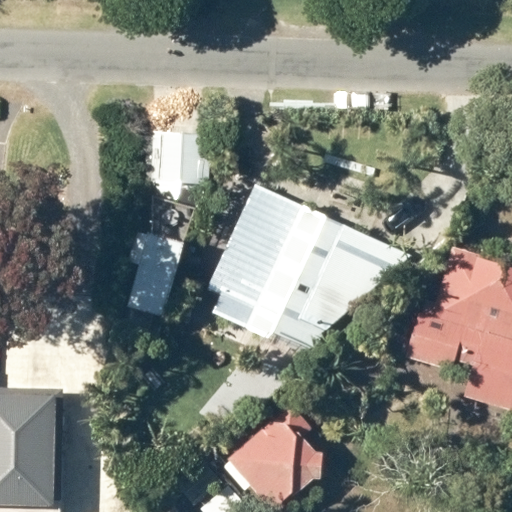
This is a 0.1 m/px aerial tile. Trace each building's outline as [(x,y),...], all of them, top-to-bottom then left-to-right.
[(211,138),(159,136),(157,210),(209,211),(211,138)] [(427,261),(272,188),(218,293),(232,303),(227,316),(363,379),(427,261)] [(209,211),(157,210),(132,313),(176,322),(209,211)] [(511,267),(448,249),(433,302),(420,298),(403,358),(467,377),(462,397),(511,411),(511,267)] [(242,346),(200,411),(241,437),(290,361),(242,346)] [(0,473),(51,474),(51,399),(0,398),(0,473)] [(303,413),(237,460),(274,511),(339,463),(303,413)]
